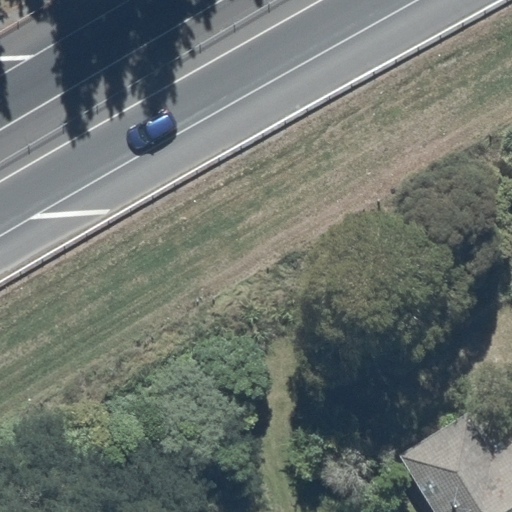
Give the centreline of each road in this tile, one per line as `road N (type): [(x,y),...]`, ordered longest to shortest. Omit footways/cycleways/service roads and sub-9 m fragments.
road 1 (motorway): [(429,0),(0,246)]
road 2 (motorway): [(0,128),(223,0)]
